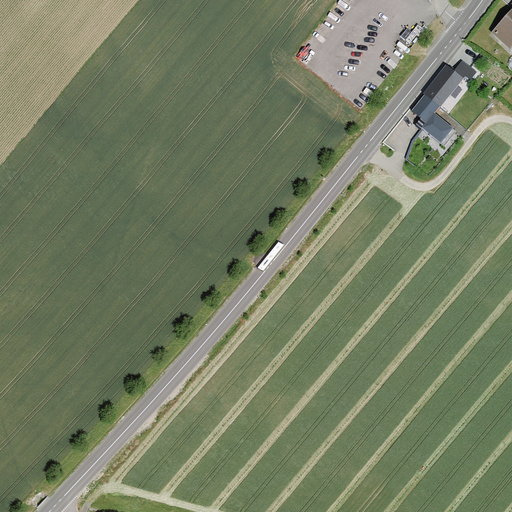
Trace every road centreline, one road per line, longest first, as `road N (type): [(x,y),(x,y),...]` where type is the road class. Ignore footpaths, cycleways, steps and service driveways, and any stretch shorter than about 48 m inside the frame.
road 1 (tertiary): [(49,511),(258,280),(482,0)]
road 2 (track): [(511,121),(488,121),(426,186),(405,181),(365,146)]
